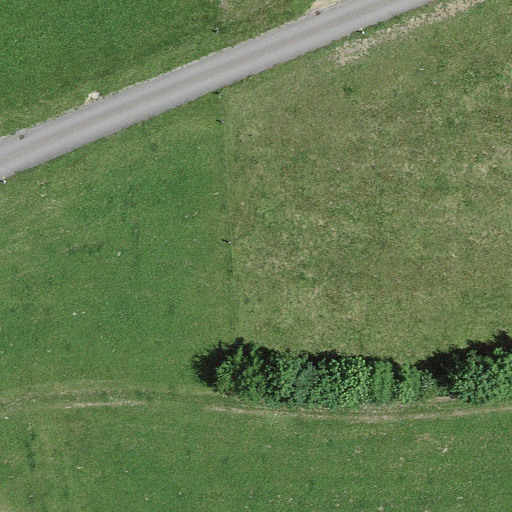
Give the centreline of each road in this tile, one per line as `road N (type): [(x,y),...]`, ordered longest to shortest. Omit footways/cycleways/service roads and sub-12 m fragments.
road 1 (track): [(0,400),(99,385),(373,400),(511,393)]
road 2 (residential): [(0,161),(386,0)]
